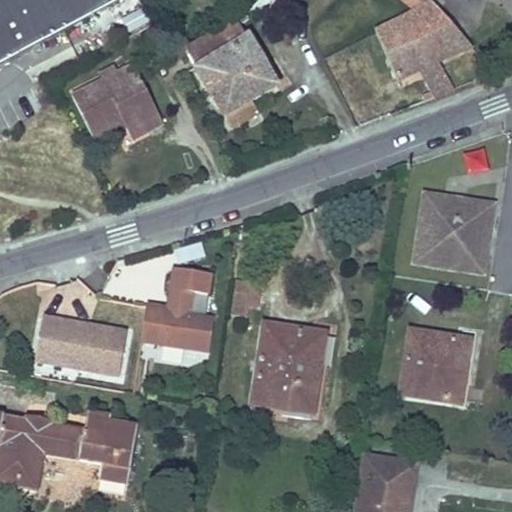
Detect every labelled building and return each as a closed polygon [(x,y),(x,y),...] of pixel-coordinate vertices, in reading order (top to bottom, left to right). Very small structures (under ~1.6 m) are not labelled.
[(0,0),(0,65),(32,48),(39,44),(118,2),(116,0),(0,0)] [(432,3),(428,0),(408,0),(406,2),(417,11),(432,3)] [(407,18),(376,34),(388,59),(452,25),(439,10),(432,3),(417,11),(415,13),(407,18)] [(248,20),(240,10),(229,20),(232,24),(217,33),(212,35),(224,56),(197,71),(198,72),(211,93),(262,63),(248,40),(246,41),(239,29),(248,20)] [(232,24),(229,20),(214,28),(217,33),(232,24)] [(151,36),(161,31),(157,23),(147,28),(151,36)] [(464,39),(452,25),(388,59),(398,81),(420,71),(436,64),(472,48),(464,39)] [(224,56),(212,35),(186,51),(197,71),(224,56)] [(41,49),(39,44),(32,48),(35,53),(41,49)] [(277,89),(262,63),(211,93),(212,95),(226,119),(250,104),(277,89)] [(444,76),(436,64),(420,71),(427,85),(444,76)] [(103,82),(102,82),(72,98),(93,138),(122,122),(125,128),(130,137),(147,128),(149,132),(163,125),(133,66),(117,75),(116,75),(120,83),(107,90),(103,82)] [(117,75),(114,70),(99,77),(102,82),(103,82),(107,90),(120,83),(116,75),(117,75)] [(454,90),(444,76),(427,85),(434,99),(454,90)] [(257,115),(250,104),(226,119),(232,129),(257,115)] [(122,122),(93,138),(96,143),(125,128),(122,122)] [(480,255),(484,225),(490,226),(494,206),(474,203),(473,207),(444,202),(445,198),(424,196),(422,216),(424,216),(419,246),(417,245),(414,265),(433,268),(434,264),(464,269),(463,272),(483,275),(486,256),(480,255)] [(474,203),(445,198),(444,202),(473,207),(474,203)] [(486,256),(490,226),(484,225),(480,255),(486,256)] [(149,303),(144,342),(210,352),(216,317),(192,313),(195,293),(210,295),(213,273),(172,267),(167,306),(149,303)] [(256,307),(259,288),(236,285),(233,303),(236,304),(239,304),(246,305),(256,307)] [(246,305),(239,304),(236,304),(235,314),(245,316),(246,305)] [(45,313),(36,360),(120,376),(129,329),(45,313)] [(314,407),(320,366),(312,366),(317,335),(265,327),(254,398),(314,407)] [(459,383),(465,342),(411,334),(401,396),(460,404),(463,384),(459,383)] [(320,366),(325,336),(317,335),(312,366),(320,366)] [(463,384),(469,342),(465,342),(459,383),(463,384)] [(313,415),(314,407),(254,398),(253,406),(313,415)] [(129,487),(139,429),(113,424),(110,439),(86,434),(49,428),(50,422),(21,417),(20,422),(0,417),(0,487),(41,494),(48,458),(102,468),(100,482),(129,487)] [(410,511),(416,475),(389,471),(391,461),(364,457),(356,511),(410,511)] [(416,475),(417,465),(391,461),(389,471),(416,475)]
